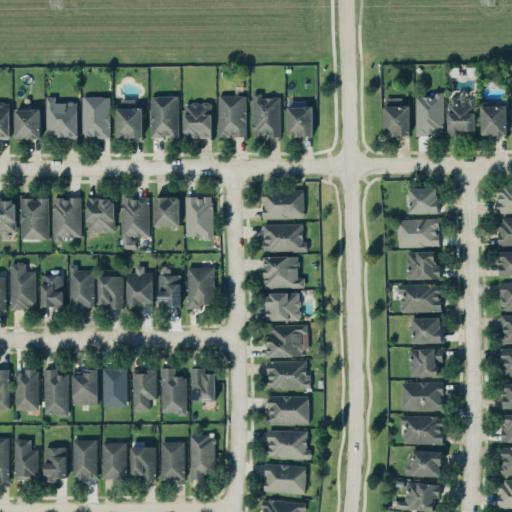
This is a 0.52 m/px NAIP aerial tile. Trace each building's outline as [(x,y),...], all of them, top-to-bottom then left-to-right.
[(415,135),(443,135),(443,91),(433,91),(433,96),(416,95),(415,135)] [(252,92),(253,136),(280,135),(280,96),(261,97),(261,92),(252,92)] [(246,135),(246,94),(218,94),(218,135),(246,135)] [(449,135),(463,135),(463,130),(475,130),(475,94),(448,95),(449,135)] [(177,95),(150,96),(151,137),(178,136),(177,95)] [(77,101),(55,101),(55,96),(46,96),(47,136),(78,135),(77,101)] [(110,96),(82,96),(82,137),(110,137),(110,96)] [(410,104),(402,104),(402,97),(385,97),(384,134),(409,134),(410,104)] [(135,98),(121,99),(121,107),(117,107),(118,136),(143,135),(142,106),(135,107),(135,98)] [(0,137),(10,137),(9,102),(0,101),(0,137)] [(211,102),(184,102),(185,135),(212,135),(211,102)] [(312,105),(287,106),(288,135),(313,135),(312,105)] [(507,105),(482,105),(481,134),(506,134),(507,105)] [(40,137),(40,108),(15,108),(15,137),(40,137)] [(511,184),(497,184),(498,212),(511,211),(511,184)] [(409,187),(409,212),(438,212),(438,187),(409,187)] [(304,216),(303,188),(262,189),(263,217),(304,216)] [(185,236),(213,236),(213,196),(186,195),(185,236)] [(48,238),(48,197),(21,196),(20,238),(48,238)] [(53,240),(62,240),(62,236),(81,235),(80,196),(53,197),(53,240)] [(113,196),(87,197),(88,231),(114,230),(113,196)] [(136,247),(135,236),(149,236),(148,196),(121,197),(122,247),(136,247)] [(179,196),(154,196),(154,225),(180,225),(179,196)] [(16,199),(0,198),(0,232),(15,232),(16,199)] [(511,216),(498,216),(499,244),(511,244),(511,216)] [(398,246),(439,245),(438,217),(398,218),(398,246)] [(264,251),(307,250),(307,241),(303,241),(302,222),(263,223),(264,251)] [(440,278),(440,263),(435,263),(435,250),(406,251),(407,278),(440,278)] [(511,250),(499,250),(500,275),(511,274),(511,250)] [(265,287),(304,286),(304,277),(298,277),(298,255),(264,255),(265,287)] [(10,309),(36,308),(35,270),(26,271),(25,261),(9,262),(10,309)] [(69,263),(70,307),(94,307),(93,269),(76,269),(76,263),(69,263)] [(127,271),(128,306),(153,306),(152,271),(144,271),(144,265),(135,265),(135,271),(127,271)] [(188,306),(215,305),(214,265),(187,266),(188,306)] [(159,306),(181,305),(180,273),(158,274),(159,306)] [(41,274),(41,305),(63,305),(62,274),(41,274)] [(98,304),(107,304),(107,308),(122,308),(122,274),(99,274),(98,304)] [(511,281),(500,281),(501,309),(511,308),(511,281)] [(397,283),(398,293),(401,293),(402,311),(441,310),(440,282),(397,283)] [(266,320),(300,318),(299,291),(265,293),(266,320)] [(511,313),(500,314),(501,342),(511,341),(511,313)] [(412,317),(413,342),(441,341),(441,316),(412,317)] [(268,356),(303,355),(302,345),(307,345),(307,323),(267,324),(268,356)] [(511,346),(501,347),(502,375),(511,374),(511,346)] [(442,347),(409,348),(409,376),(442,375),(442,347)] [(267,360),(267,388),(310,387),(310,373),(306,373),(306,359),(267,360)] [(161,411),(178,411),(178,414),(186,414),(185,375),(175,375),(174,366),(160,367),(161,411)] [(215,372),(203,372),(203,366),(190,367),(191,400),(216,399),(215,372)] [(9,368),(0,367),(0,407),(9,407),(9,368)] [(68,373),(57,373),(57,367),(43,368),(45,414),(69,413),(68,373)] [(102,368),(103,406),(127,405),(127,367),(102,368)] [(73,403),(98,403),(98,369),(73,368),(73,403)] [(132,368),(133,409),(149,409),(148,398),(156,398),(155,368),(132,368)] [(38,369),(15,370),(15,409),(39,409),(38,369)] [(401,409),(442,410),(443,382),(402,380),(401,409)] [(504,407),(511,406),(511,381),(503,382),(504,407)] [(308,394),(267,395),(267,423),(308,422),(308,394)] [(511,413),(507,413),(507,426),(501,426),(501,441),(511,440),(511,413)] [(443,443),(443,415),(400,414),(400,423),(403,423),(403,442),(443,443)] [(267,456),(310,458),(310,449),(306,448),(307,430),(268,428),(267,456)] [(0,480),(9,480),(8,434),(0,434),(0,480)] [(190,478),(215,477),(214,434),(189,434),(190,478)] [(37,448),(31,448),(31,437),(13,438),(15,479),(38,478),(37,448)] [(72,438),(73,478),(97,478),(96,438),(72,438)] [(161,478),(184,478),(184,440),(160,440),(161,478)] [(126,441),(102,441),(102,477),(125,478),(126,441)] [(155,479),(155,445),(132,445),(131,473),(141,474),(141,478),(155,479)] [(66,446),(44,446),(45,479),(66,478),(66,446)] [(511,446),(501,446),(501,474),(511,473),(511,446)] [(441,475),(442,450),(413,449),(413,456),(406,456),(405,474),(441,475)] [(305,492),(306,464),(265,463),(264,491),(305,492)] [(511,479),(499,479),(498,506),(511,506),(511,479)] [(305,501),(262,498),(260,511),(299,511),(300,511),(304,511),(305,501)]
